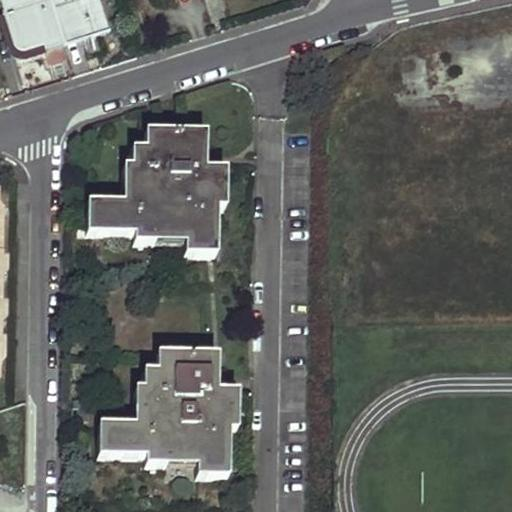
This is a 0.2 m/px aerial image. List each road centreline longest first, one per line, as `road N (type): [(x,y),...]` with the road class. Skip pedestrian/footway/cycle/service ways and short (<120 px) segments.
road 1 (residential): [(36,117),(42,511)]
road 2 (residential): [(36,117),(362,12)]
